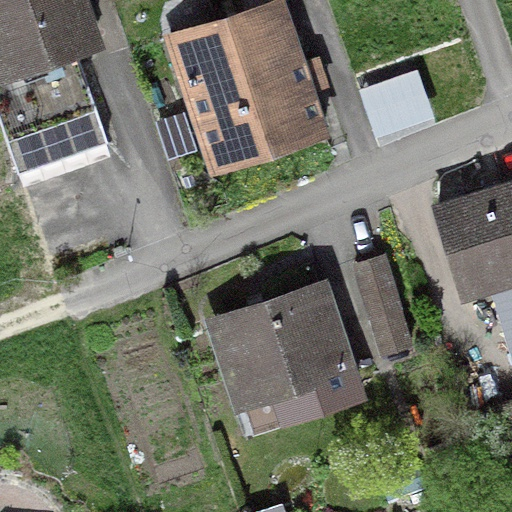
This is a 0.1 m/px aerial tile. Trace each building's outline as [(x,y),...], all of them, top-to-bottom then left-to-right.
[(0,118),(19,176),(102,149),(74,63),(90,57),(71,0),(0,0),(0,49),(10,80),(0,83),(0,118)] [(278,7),(173,45),(217,169),(322,131),(278,7)] [(511,191),(451,211),(481,309),(511,299),(511,191)] [(394,257),(354,271),(386,360),(425,346),(394,257)] [(341,289),(220,329),(250,418),(371,378),(341,289)] [(511,406),(500,410),(511,444),(511,406)]
